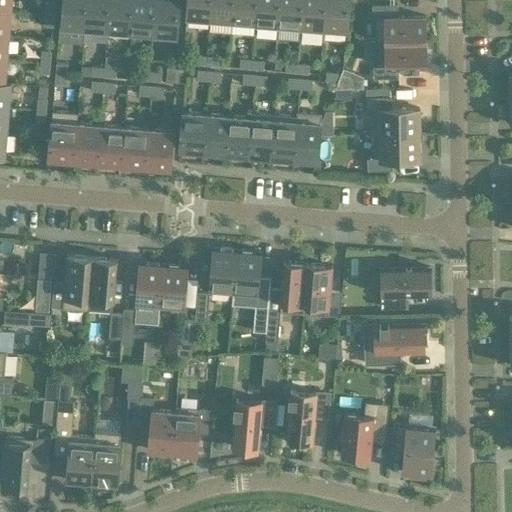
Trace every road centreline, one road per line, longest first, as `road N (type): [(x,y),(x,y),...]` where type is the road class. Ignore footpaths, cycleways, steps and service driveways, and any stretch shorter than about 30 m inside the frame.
road 1 (residential): [(0,190),(458,231)]
road 2 (residential): [(150,511),(238,482),(309,487),(428,511)]
road 3 (residential): [(466,511),(458,231)]
road 4 (residential): [(458,231),(452,0)]
